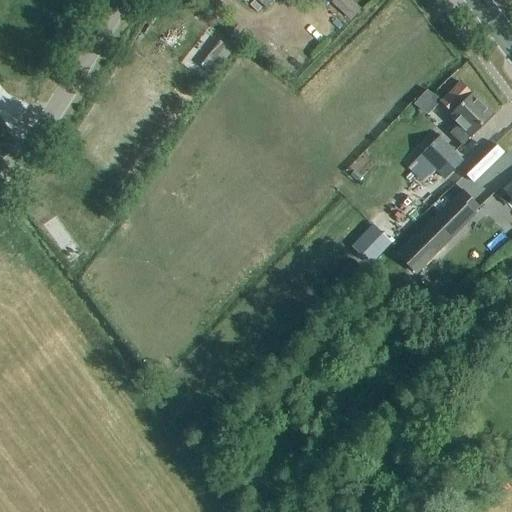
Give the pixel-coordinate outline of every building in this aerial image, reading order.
[(255,0),(268,10),(276,0),(255,0)] [(463,146),(494,115),(473,94),(472,94),(461,83),(443,101),(442,102),(453,114),(451,117),(460,126),(451,134),(463,146)] [(429,90),(416,103),(430,114),(442,102),(443,101),(429,90)] [(446,180),(465,162),(439,137),(421,155),(446,180)] [(506,194),(500,199),(505,206),(511,201),(511,184),(504,191),(506,194)] [(415,238),(397,256),(417,276),(435,258),(477,216),(474,213),(479,208),(462,191),(415,238)] [(406,207),(395,216),(406,230),(417,221),(406,207)] [(67,259),(77,252),(64,234),(54,241),(67,259)] [(508,350),(511,346),(511,328),(500,342),(508,350)]
